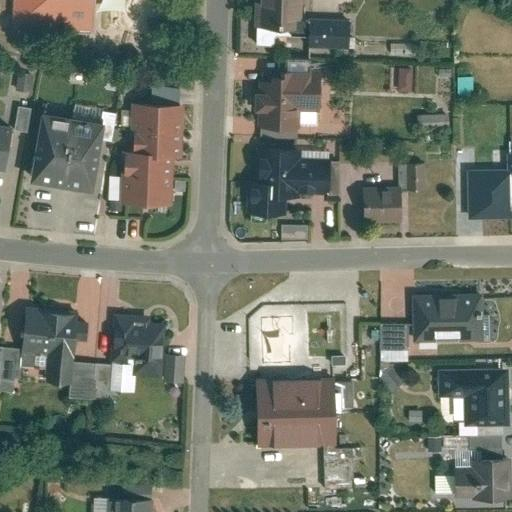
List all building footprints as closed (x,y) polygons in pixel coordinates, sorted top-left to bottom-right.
[(15,0),(15,25),(95,27),(95,0),(15,0)] [(304,0),(256,0),(257,24),(304,25),(304,0)] [(312,15),(311,44),(351,45),(352,16),(312,15)] [(287,55),(286,66),(312,66),(312,56),(287,55)] [(262,78),(261,124),(318,125),(319,108),(322,108),(323,66),(312,66),(286,66),(284,66),(284,73),(274,72),(274,78),(262,78)] [(392,89),(410,89),(410,66),(392,66),(392,89)] [(34,96),(21,94),(17,124),(29,126),(34,96)] [(185,102),(134,100),(132,146),(122,146),(120,199),(171,201),(173,156),(183,156),(185,102)] [(107,119),(43,109),(31,178),(95,189),(107,119)] [(415,128),(444,128),(444,112),(415,112),(415,128)] [(13,124),(0,121),(0,162),(7,164),(13,124)] [(303,145),(260,144),(259,181),(251,181),(250,212),(287,212),(287,194),(331,194),(332,147),(303,147),(303,145)] [(410,161),(410,188),(426,188),(427,161),(410,161)] [(471,172),(472,218),(510,217),(510,212),(509,171),(471,172)] [(401,187),(362,186),(362,221),(401,222),(401,187)] [(284,221),(284,237),(309,238),(309,222),(284,221)] [(483,292),(418,294),(419,339),(484,336),(483,292)] [(27,308),(24,349),(74,353),(77,309),(27,308)] [(122,370),(166,373),(170,315),(126,312),(123,362),(122,370)] [(376,359),(404,359),(404,322),(376,322),(376,359)] [(0,375),(22,377),(24,349),(0,347),(0,375)] [(122,370),(123,362),(76,359),(73,395),(120,398),(122,370)] [(467,423),(511,423),(511,362),(467,362),(467,366),(467,391),(467,423)] [(443,391),(467,391),(467,366),(442,366),(443,391)] [(334,368),(254,369),(254,442),(320,440),(335,441),(334,368)] [(355,442),(335,441),(320,440),(317,480),(353,482),(355,442)] [(511,491),(511,454),(478,454),(478,471),(478,492),(511,491)] [(440,492),(478,492),(478,471),(440,471),(440,492)] [(150,511),(151,499),(113,496),(111,511),(150,511)]
